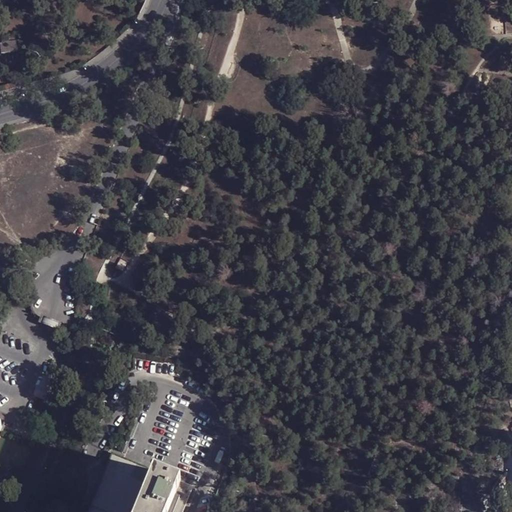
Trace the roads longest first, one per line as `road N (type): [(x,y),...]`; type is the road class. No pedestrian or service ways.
road 1 (residential): [(51,511),(88,473),(117,399),(154,382),(212,408),(224,436),(198,511)]
road 2 (residential): [(177,0),(89,225)]
road 3 (tertiary): [(0,114),(67,94),(101,74),(162,0)]
road 4 (residential): [(44,341),(66,379),(64,400),(17,511)]
road 5 (residential): [(89,225),(25,292),(24,312),(44,341)]
road 6 (residential): [(44,341),(89,225)]
